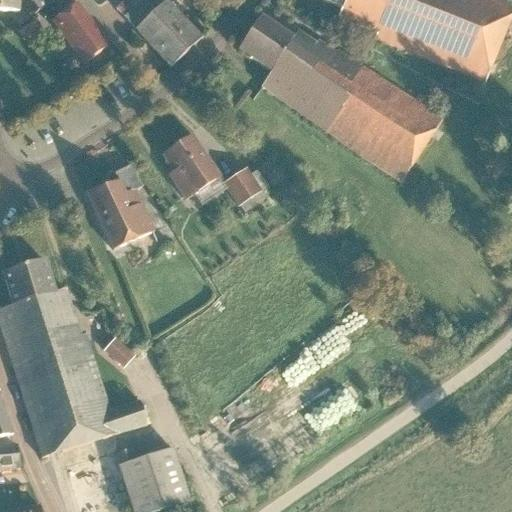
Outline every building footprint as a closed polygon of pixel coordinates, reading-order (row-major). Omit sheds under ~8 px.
[(0,0),(0,14),(24,15),(25,0),(0,0)] [(135,27),(153,10),(144,0),(125,0),(117,7),(135,27)] [(511,0),(311,0),(350,15),(347,23),(384,38),(381,47),(494,91),(511,43),(511,0)] [(133,31),(176,73),(206,43),(163,1),(133,31)] [(78,7),(56,25),(89,68),(112,51),(78,7)] [(278,79),(270,91),(406,185),(447,127),(307,31),(301,40),(270,18),(244,55),(278,79)] [(224,178),(198,139),(168,159),(180,177),(174,181),(188,202),(224,178)] [(102,200),(129,254),(162,237),(141,196),(151,191),(138,166),(119,176),(125,188),(102,200)] [(264,199),(248,176),(227,190),(244,214),(264,199)] [(58,263),(7,279),(18,313),(3,317),(46,458),(151,426),(146,410),(111,421),(72,293),(67,295),(58,263)] [(119,343),(107,357),(126,372),(138,359),(119,343)] [(227,439),(286,393),(273,377),(214,423),(227,439)] [(0,439),(10,436),(0,407),(0,439)] [(182,451),(123,471),(137,511),(191,511),(202,508),(182,451)] [(0,472),(19,472),(18,452),(0,452),(0,472)]
